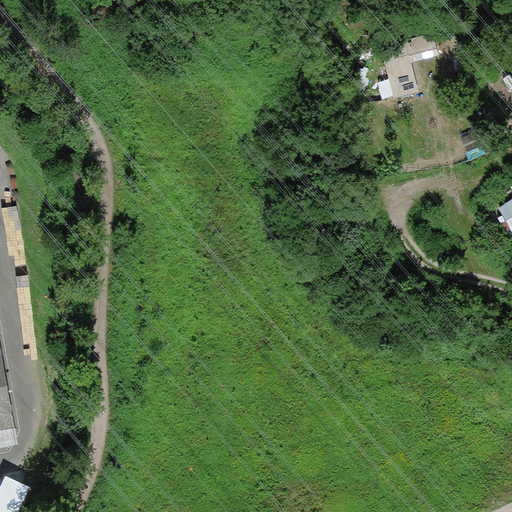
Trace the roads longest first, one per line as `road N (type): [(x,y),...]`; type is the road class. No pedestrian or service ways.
road 1 (track): [(68,511),(89,471),(100,415),(94,290),(101,175),(90,135),(0,23)]
road 2 (track): [(511,287),(422,267),(394,232),(396,206),(422,187),(452,185)]
